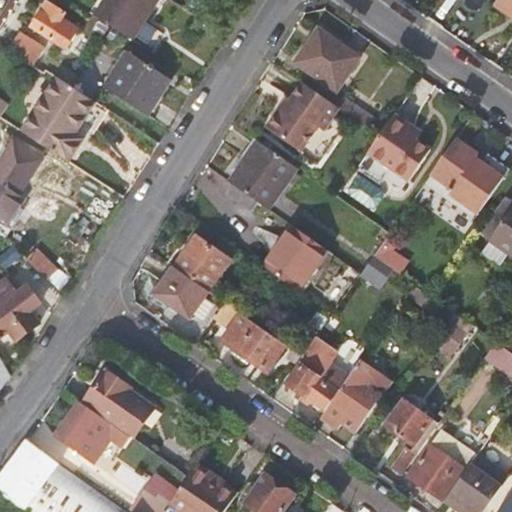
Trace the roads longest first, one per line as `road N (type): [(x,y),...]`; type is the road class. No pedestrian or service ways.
road 1 (residential): [(94,307),(287,0)]
road 2 (residential): [(94,307),(387,511)]
road 3 (residential): [(353,0),(511,110)]
road 4 (residential): [(0,430),(94,307)]
